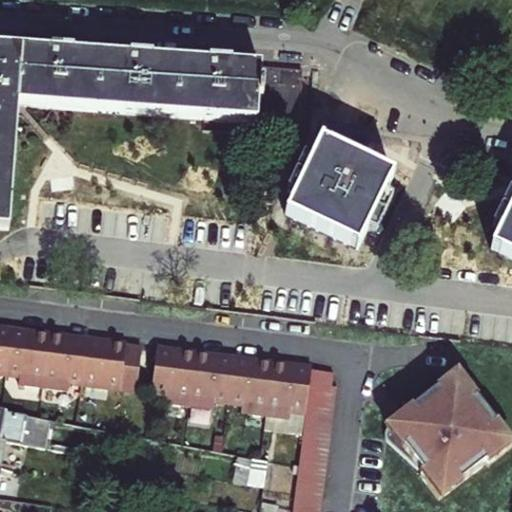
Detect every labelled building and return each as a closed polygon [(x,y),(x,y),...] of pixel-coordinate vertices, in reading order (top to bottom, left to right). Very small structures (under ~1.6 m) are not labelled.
[(305,0),(327,10),(331,0),(305,0)] [(511,17),(511,0),(481,0),(480,4),(511,17)] [(365,3),(352,32),(445,71),(457,42),(365,3)] [(0,226),(10,228),(18,108),(286,125),(289,67),(279,67),(175,60),(83,55),(0,49),(0,226)] [(300,68),(289,67),(286,125),(297,125),(300,68)] [(352,158),(322,144),(286,214),(357,250),(394,179),(352,158)] [(511,208),(491,250),(511,261),(511,208)] [(0,378),(20,381),(20,388),(68,395),(69,387),(138,395),(143,351),(128,349),(128,346),(0,330),(0,378)] [(313,370),(159,351),(153,398),(167,400),(166,407),(215,414),(215,406),(248,410),(247,417),(289,423),(290,415),(305,418),(313,370)] [(294,511),(322,511),(340,389),(335,388),(336,377),(314,374),(299,473),(294,511)] [(413,412),(411,410),(386,430),(388,432),(387,433),(386,434),(385,435),(385,437),(385,439),(385,440),(385,442),(386,444),(388,446),(389,447),(423,476),(421,478),(440,503),(487,466),(489,468),(511,449),(511,446),(477,402),(479,400),(459,375),(413,412)] [(0,414),(0,443),(3,444),(20,447),(25,420),(0,414)] [(238,462),(233,487),(246,490),(251,465),(238,462)]
